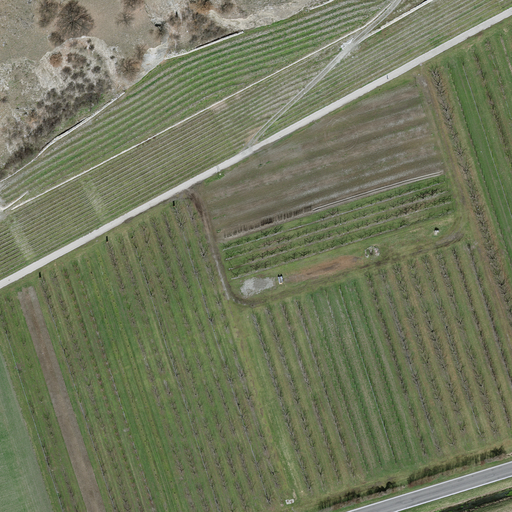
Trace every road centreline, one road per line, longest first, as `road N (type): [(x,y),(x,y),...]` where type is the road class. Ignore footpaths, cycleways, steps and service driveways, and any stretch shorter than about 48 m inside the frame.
road 1 (track): [(238,158),(395,0)]
road 2 (tertiary): [(511,468),(370,511)]
